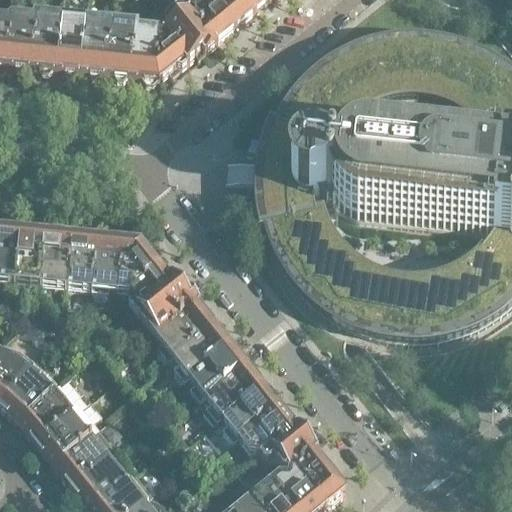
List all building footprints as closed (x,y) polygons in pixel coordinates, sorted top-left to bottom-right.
[(235,33),(208,0),(191,0),(183,7),(185,10),(216,49),(235,33)] [(254,18),(240,0),(208,0),(235,33),(254,18)] [(274,2),(272,0),(240,0),(254,18),(274,2)] [(217,51),(216,49),(185,10),(167,23),(167,25),(171,30),(196,63),(195,64),(198,67),(217,52),(217,51)] [(56,77),(61,26),(36,23),(36,27),(31,75),(39,76),(42,80),(48,80),(51,77),(56,77)] [(31,75),(36,27),(13,24),(9,29),(5,72),(14,73),(17,77),(23,78),(27,75),(27,74),(31,75)] [(81,80),(86,28),(61,26),(56,77),(64,78),(67,82),(73,83),(77,80),(77,79),(81,80)] [(5,72),(9,29),(0,27),(0,79),(2,80),(5,77),(5,72)] [(106,82),(111,31),(86,28),(81,80),(89,81),(92,85),(98,85),(101,82),(106,82)] [(196,63),(171,30),(161,39),(156,83),(159,87),(176,73),(176,74),(181,75),(195,64),(196,63)] [(131,85),(136,33),(111,31),(106,82),(114,83),(116,87),(123,88),(126,85),(126,84),(131,85)] [(156,83),(161,39),(157,35),(136,33),(131,85),(141,86),(142,87),(146,92),(152,93),(159,87),(156,83)] [(277,127),(274,133),(271,140),(268,146),(266,153),(264,159),(263,166),(261,173),(257,172),(257,175),(256,187),(255,190),(260,190),(259,197),(259,204),(260,210),(260,217),(261,223),(263,230),(264,236),(266,242),(268,249),(270,255),(273,261),(276,267),(279,273),(282,278),(286,284),(290,289),(294,294),(298,299),(302,304),(307,309),(312,313),(317,317),(322,321),(328,325),(333,329),(339,332),(345,335),(351,338),(357,340),(363,342),(370,344),(376,346),(382,347),(389,348),(395,349),(402,350),(409,350),(415,350),(422,350),(428,349),(435,348),(441,347),(448,346),(454,344),(460,342),(467,340),(473,337),(479,334),(485,331),(490,328),(496,324),(501,321),(507,317),(511,312),(511,311),(511,84),(509,81),(503,77),(498,73),(492,69),(486,66),(480,62),(473,59),(467,57),(461,54),(454,52),(447,50),(440,49),(434,48),(427,47),(420,46),(413,46),(406,46),(399,47),(392,47),(385,48),(378,50),(372,51),(365,53),(358,55),(352,58),(346,61),(339,64),(333,67),(328,71),(322,75),(316,79),(311,84),(306,88),(301,93),(296,98),(292,104),(288,109),(284,115),(280,121),(277,127)] [(13,292),(19,238),(10,237),(10,236),(8,233),(1,232),(0,233),(0,284),(2,284),(5,291),(13,292)] [(39,295),(44,240),(36,240),(36,239),(33,235),(27,235),(24,238),(19,238),(13,292),(39,295)] [(64,297),(71,243),(62,242),(59,238),(53,237),(49,241),(44,240),(39,295),(64,297)] [(91,300),(97,246),(88,245),(88,244),(85,241),(79,240),(76,243),(75,244),(71,243),(64,297),(91,300)] [(116,300),(123,249),(114,248),(114,247),(111,243),(105,243),(101,246),(97,246),(91,300),(93,307),(103,307),(107,303),(108,299),(116,300)] [(160,275),(135,244),(129,244),(123,248),(123,249),(116,300),(130,302),(165,274),(160,274),(160,275)] [(201,311),(185,292),(182,294),(165,274),(130,302),(130,305),(138,315),(138,320),(159,345),(199,313),(201,311)] [(174,365),(214,333),(199,313),(159,345),(164,352),(160,356),(159,360),(165,367),(171,367),(174,365)] [(189,385),(229,352),(214,333),(174,365),(179,372),(176,374),(174,378),(181,387),(187,387),(189,385)] [(206,405),(246,373),(229,352),(189,385),(195,392),(190,395),(202,409),(206,405)] [(0,413),(34,370),(20,360),(16,366),(0,355),(0,413)] [(17,432),(52,398),(42,387),(47,381),(34,370),(0,413),(0,416),(7,422),(12,427),(17,432)] [(222,425),(262,393),(246,373),(206,405),(211,410),(206,414),(218,428),(222,425)] [(238,446),(278,414),(262,393),(222,425),(228,432),(223,435),(223,441),(229,448),(235,449),(238,446)] [(37,454),(82,418),(70,404),(64,410),(52,398),(17,432),(22,437),(28,444),(37,454)] [(257,462),(294,433),(278,414),(238,446),(243,452),(245,452),(254,463),(257,462)] [(54,476),(94,445),(87,436),(93,430),(82,418),(37,454),(54,476)] [(296,431),(294,433),(257,462),(261,467),(266,468),(275,461),(287,476),(291,477),(294,475),(317,457),(296,431)] [(70,497),(118,460),(108,448),(101,454),(94,445),(54,476),(70,497)] [(98,511),(129,488),(122,479),(137,467),(126,454),(118,460),(70,497),(82,511),(98,511)] [(344,491),(317,457),(294,475),(322,511),(326,511),(327,511),(331,511),(341,504),(341,500),(344,497),(343,495),(344,495),(342,492),(344,491)] [(322,511),(294,475),(291,477),(290,481),(287,481),(274,492),(289,511),(322,511)] [(143,511),(149,507),(153,504),(142,490),(136,496),(129,488),(98,511),(143,511)] [(289,511),(274,492),(269,492),(251,506),(256,511),(289,511)]
